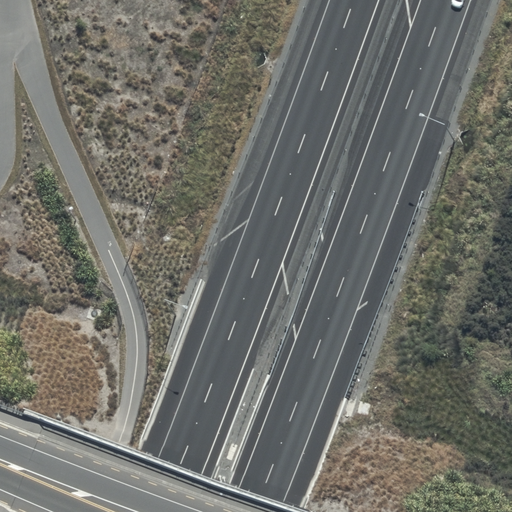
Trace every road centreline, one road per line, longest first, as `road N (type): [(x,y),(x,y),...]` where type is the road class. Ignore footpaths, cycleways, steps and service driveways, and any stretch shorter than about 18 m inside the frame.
road 1 (motorway): [(445,0),(255,511)]
road 2 (motorway): [(163,511),(353,0)]
road 3 (tertiary): [(0,461),(129,511)]
